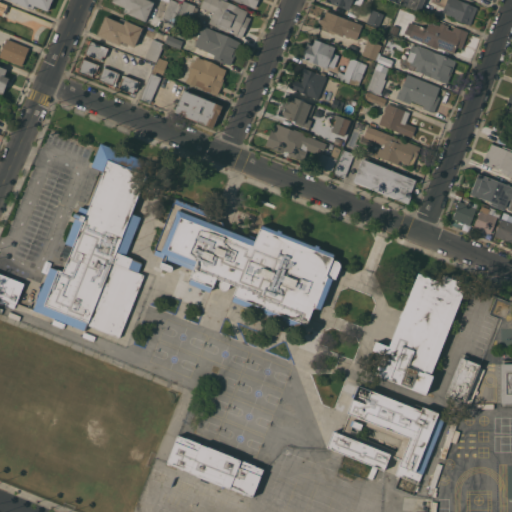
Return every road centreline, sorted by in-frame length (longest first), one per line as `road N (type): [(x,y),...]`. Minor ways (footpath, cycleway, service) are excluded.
road 1 (residential): [(511,267),(50,81)]
road 2 (residential): [(511,12),(423,232)]
road 3 (tertiary): [(85,0),(0,193)]
road 4 (residential): [(296,0),(227,153)]
